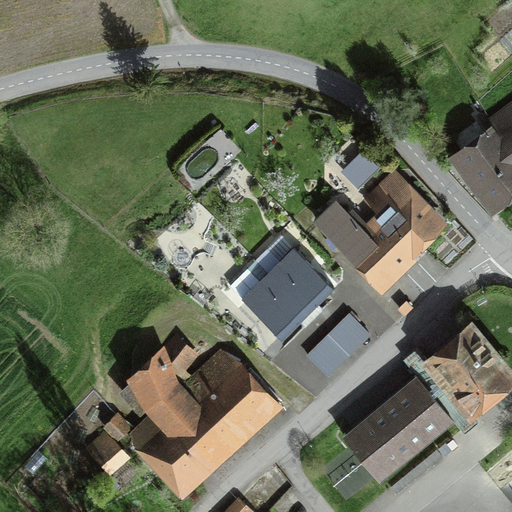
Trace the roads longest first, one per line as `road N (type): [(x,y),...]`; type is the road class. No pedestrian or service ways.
road 1 (unclassified): [(0,90),(116,61),(191,54),(307,72),(370,108),(499,245)]
road 2 (residential): [(201,511),(499,245)]
